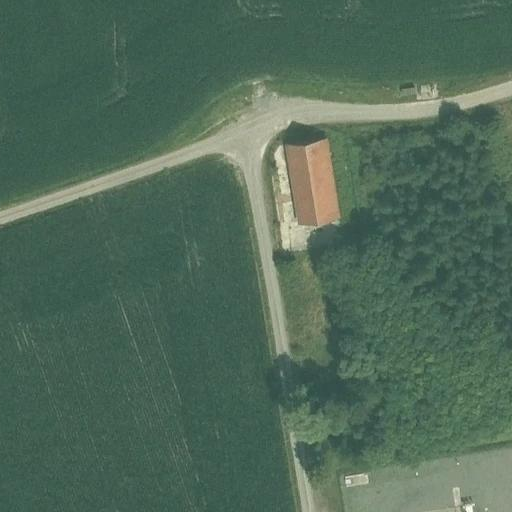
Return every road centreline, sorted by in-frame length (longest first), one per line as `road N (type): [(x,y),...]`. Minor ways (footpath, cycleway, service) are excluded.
road 1 (track): [(0,226),(322,114),(448,109),(511,87)]
road 2 (track): [(303,511),(241,148)]
